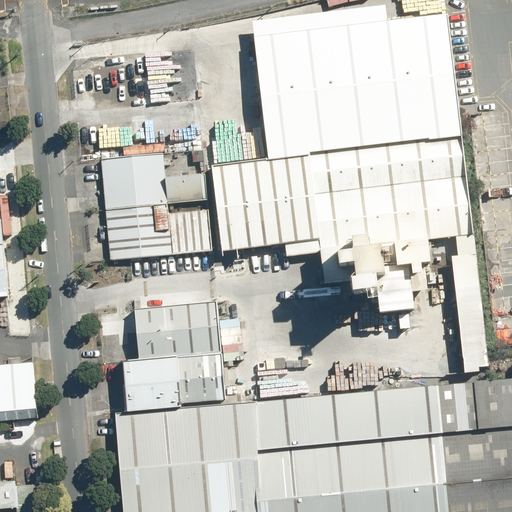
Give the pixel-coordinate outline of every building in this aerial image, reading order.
[(257,43),(269,156),(459,135),(446,22),(257,43)] [(145,64),(100,68),(103,108),(198,99),(194,50),(144,55),(145,64)] [(196,140),(193,102),(141,106),(145,144),(196,140)] [(269,156),(205,160),(213,251),(316,242),(319,279),(427,269),(424,240),(471,235),(459,135),(269,156)] [(164,155),(102,161),(111,260),(212,251),(205,176),(166,180),(164,155)] [(0,211),(0,297),(8,296),(0,211)] [(479,254),(451,256),(462,372),(490,370),(489,361),(479,254)] [(215,302),(135,310),(139,360),(220,352),(215,302)] [(224,401),(220,352),(139,360),(122,361),(127,410),(224,401)] [(0,362),(0,412),(36,409),(31,359),(0,362)] [(511,511),(511,378),(490,381),(115,414),(123,511),(511,511)] [(41,511),(38,481),(14,484),(16,511),(41,511)]
